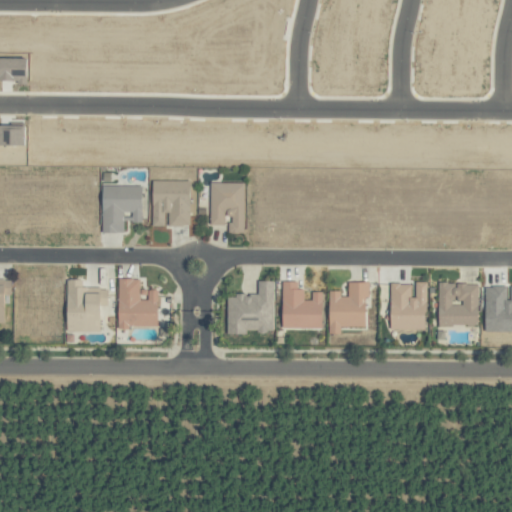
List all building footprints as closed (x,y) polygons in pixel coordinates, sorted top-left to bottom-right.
[(245,184),(211,183),(211,225),(228,225),(228,233),(244,233),(245,184)] [(124,232),(124,222),(143,222),(143,186),(103,186),(103,232),(124,232)] [(159,290),(140,290),(140,279),(119,278),(118,326),(158,327),(159,290)] [(101,331),(102,287),(83,287),(83,280),(68,279),(67,331),(101,331)] [(0,323),(5,324),(6,286),(10,286),(11,280),(0,280),(0,323)] [(274,281),(259,281),(258,295),(229,295),(228,334),(248,334),(248,331),(273,331),(274,281)] [(323,328),(323,292),(311,292),(311,299),(304,299),(304,289),(298,289),(298,281),(283,281),(282,328),(323,328)] [(330,293),(329,334),(341,334),(341,327),(367,327),(368,282),(348,282),(348,293),(330,293)] [(427,282),(416,282),(416,297),(411,297),(411,284),(391,284),(390,329),(426,330),(427,282)] [(439,326),(479,325),(478,284),(456,284),(456,283),(438,283),(439,326)]
